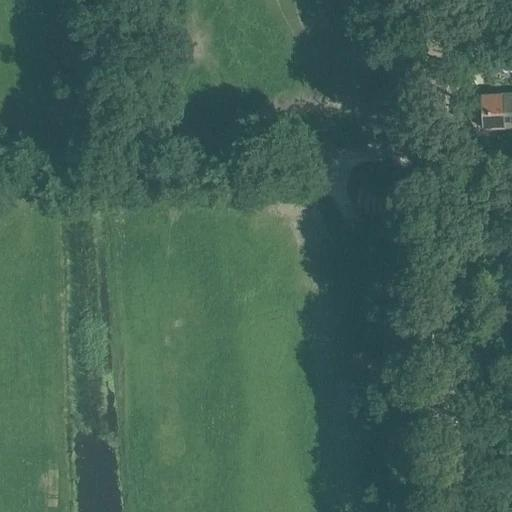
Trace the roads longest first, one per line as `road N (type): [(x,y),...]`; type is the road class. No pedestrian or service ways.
road 1 (track): [(139,167),(429,153)]
road 2 (track): [(422,404),(429,153)]
road 3 (track): [(429,153),(427,0)]
road 4 (track): [(0,171),(139,167)]
